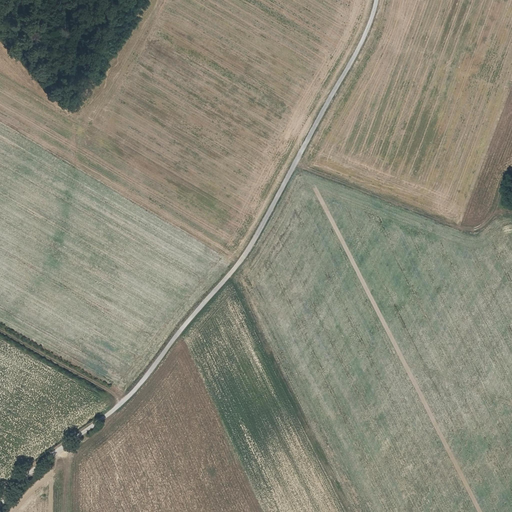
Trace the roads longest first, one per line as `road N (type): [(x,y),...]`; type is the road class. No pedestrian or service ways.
road 1 (track): [(373,0),(348,62),(241,251),(119,398),(48,453),(0,505)]
road 2 (track): [(290,163),(473,230),(497,208),(511,212)]
road 3 (track): [(119,398),(0,330)]
